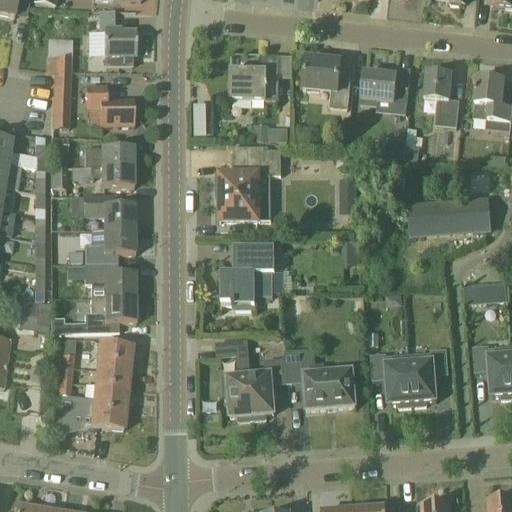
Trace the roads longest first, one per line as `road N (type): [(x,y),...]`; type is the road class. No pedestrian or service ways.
road 1 (tertiary): [(173,489),(176,13)]
road 2 (residential): [(173,489),(511,457)]
road 3 (residential): [(511,49),(176,13)]
road 4 (unclassified): [(173,489),(0,463)]
